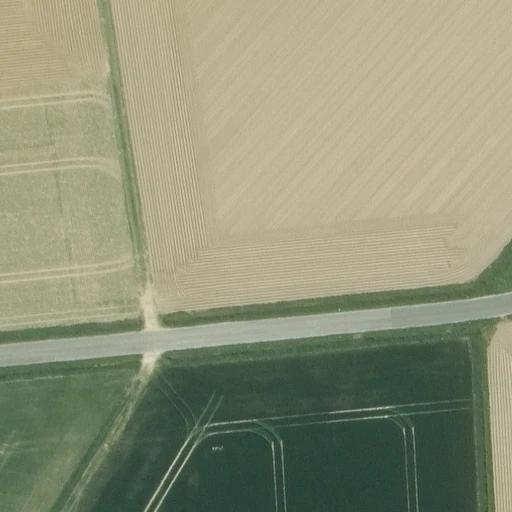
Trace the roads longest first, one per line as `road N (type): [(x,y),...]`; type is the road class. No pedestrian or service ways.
road 1 (tertiary): [(0,355),(511,304)]
road 2 (track): [(102,0),(152,343)]
road 3 (track): [(146,343),(148,368),(65,511)]
